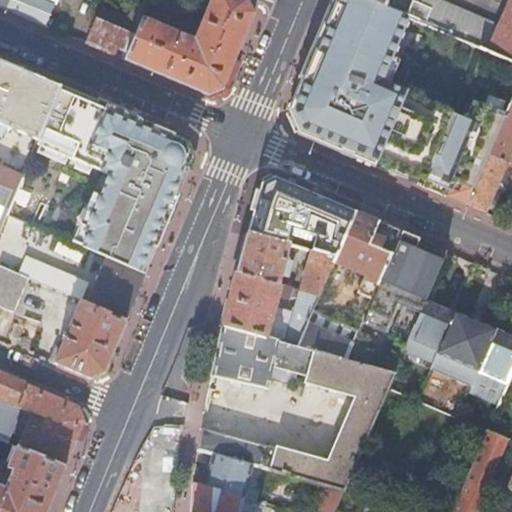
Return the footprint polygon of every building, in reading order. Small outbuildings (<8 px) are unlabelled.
[(0,0),(0,7),(6,10),(10,0),(0,0)] [(10,0),(6,10),(45,27),(56,0),(10,0)] [(211,0),(194,41),(143,19),(126,61),(176,82),(208,96),(223,91),(254,16),(247,2),(241,0),(211,0)] [(385,9),(363,0),(337,0),(335,4),(297,95),(290,112),(300,136),(335,151),(376,168),(379,161),(407,96),(407,94),(381,84),(409,19),(406,18),(385,9)] [(363,0),(385,9),(386,5),(385,4),(386,0),(363,0)] [(511,0),(500,27),(436,0),(435,0),(422,0),(420,4),(413,1),(406,18),(409,19),(434,29),(481,48),(511,61),(511,0)] [(101,8),(86,44),(93,47),(126,61),(143,19),(146,12),(134,7),(128,20),(101,8)] [(24,72),(0,61),(0,233),(7,217),(24,177),(0,166),(0,125),(38,141),(61,87),(24,72)] [(38,141),(37,146),(39,147),(67,158),(77,162),(91,168),(108,175),(99,198),(86,230),(84,234),(88,236),(82,249),(107,259),(140,273),(147,256),(151,247),(157,249),(190,170),(187,169),(192,157),(185,144),(174,139),(175,136),(167,133),(162,130),(61,87),(38,141)] [(407,96),(379,161),(392,165),(394,162),(410,169),(409,173),(448,189),(470,199),(489,156),(506,114),(486,105),(478,121),(466,116),(465,119),(407,96)] [(489,156),(511,166),(511,104),(506,114),(489,156)] [(67,158),(39,147),(36,154),(65,165),(67,158)] [(468,206),(487,214),(489,209),(498,189),(502,179),(507,169),(511,171),(511,166),(489,156),(470,199),(468,206)] [(91,168),(77,162),(74,169),(88,175),(91,168)] [(506,181),(511,171),(507,169),(502,179),(506,181)] [(250,226),(249,233),(289,245),(292,231),(317,237),(312,250),(335,257),(355,212),(302,189),(275,178),(269,181),(261,185),(250,226)] [(508,185),(506,181),(502,179),(498,189),(502,191),(506,190),(508,185)] [(498,189),(489,209),(495,208),(498,200),(502,191),(498,189)] [(92,195),(79,227),(86,230),(99,198),(92,195)] [(355,212),(335,257),(333,262),(363,275),(356,291),(373,298),(401,231),(396,229),(355,212)] [(417,238),(401,231),(373,298),(363,320),(385,329),(401,291),(407,294),(425,301),(446,251),(417,238)] [(241,262),(238,273),(278,285),(280,276),(288,278),(293,262),(285,259),(289,245),(249,233),(241,262)] [(300,291),(317,296),(333,262),(335,257),(312,250),(300,291)] [(28,279),(80,302),(87,285),(29,259),(21,277),(28,279)] [(140,273),(107,259),(88,305),(127,321),(142,285),(146,276),(140,273)] [(1,268),(0,269),(0,340),(29,353),(36,335),(13,325),(13,314),(28,279),(21,277),(1,268)] [(231,299),(224,327),(265,338),(271,317),(276,318),(278,313),(272,311),(277,297),(289,300),(290,296),(298,298),(284,343),(296,346),(311,311),(317,296),(300,291),(278,285),(238,273),(231,299)] [(407,294),(402,305),(420,313),(425,301),(407,294)] [(438,307),(425,301),(420,313),(404,350),(433,362),(453,314),(438,307)] [(113,355),(127,321),(88,305),(80,302),(60,348),(55,346),(49,361),(90,379),(105,374),(113,355)] [(198,451),(253,466),(326,485),(345,490),(394,374),(346,360),(358,332),(311,311),(296,346),(284,343),(265,338),(224,327),(213,376),(241,382),(267,388),(272,367),(306,376),(304,383),(355,397),(328,461),(276,447),(275,449),(202,429),(198,451)] [(476,321),(454,312),(453,314),(433,362),(429,369),(472,387),(496,332),(497,329),(476,321)] [(511,339),(508,337),(496,332),(472,387),(470,393),(498,405),(511,372),(511,339)] [(0,399),(18,408),(27,385),(19,381),(0,372),(0,399)] [(79,407),(27,385),(18,408),(32,414),(19,448),(66,468),(76,443),(85,421),(79,407)] [(18,408),(0,399),(0,440),(2,441),(19,448),(32,414),(18,408)] [(511,441),(487,431),(451,511),(476,511),(505,446),(511,449),(511,441)] [(0,511),(47,511),(50,506),(66,468),(19,448),(9,469),(15,471),(7,489),(0,485),(0,511)] [(206,476),(203,488),(238,497),(244,499),(253,466),(198,451),(196,462),(209,465),(206,476)] [(234,511),(238,497),(203,488),(193,485),(192,496),(190,511),(234,511)] [(335,511),(345,490),(326,485),(318,511),(335,511)]
